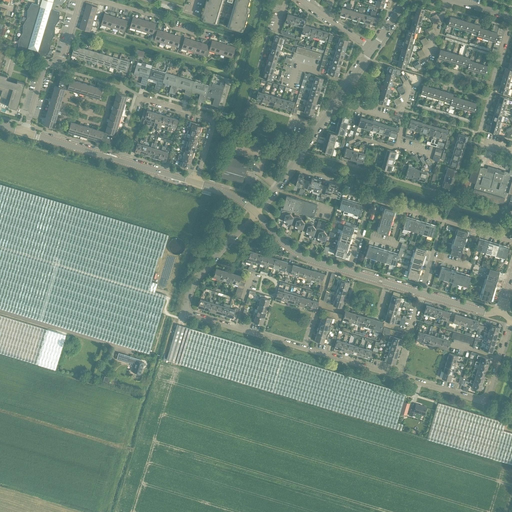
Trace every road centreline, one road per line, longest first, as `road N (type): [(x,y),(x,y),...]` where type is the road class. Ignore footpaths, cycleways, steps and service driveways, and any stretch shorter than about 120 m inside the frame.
road 1 (residential): [(183,312),(480,400),(510,318)]
road 2 (tertiary): [(195,182),(24,132)]
road 3 (residential): [(195,182),(211,121),(144,99),(137,111)]
road 4 (unknown): [(0,309),(138,350)]
road 5 (tertiary): [(24,132),(80,0)]
road 6 (track): [(133,450),(0,410)]
road 7 (residential): [(183,312),(192,283),(256,214)]
